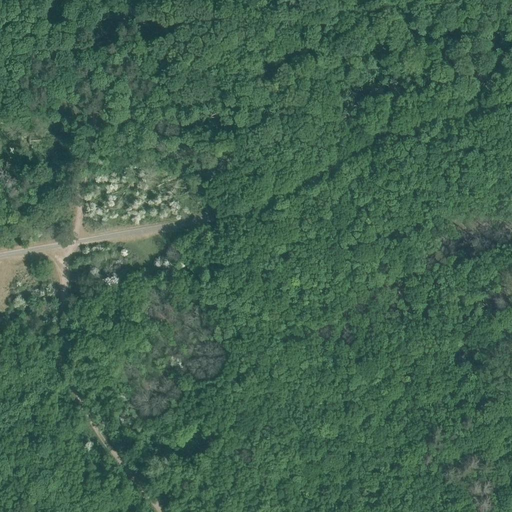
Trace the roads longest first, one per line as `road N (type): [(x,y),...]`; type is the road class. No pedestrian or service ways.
road 1 (track): [(158,511),(64,374),(58,322),(99,60),(130,0)]
road 2 (unclassified): [(0,264),(273,212),(354,164),(511,108)]
